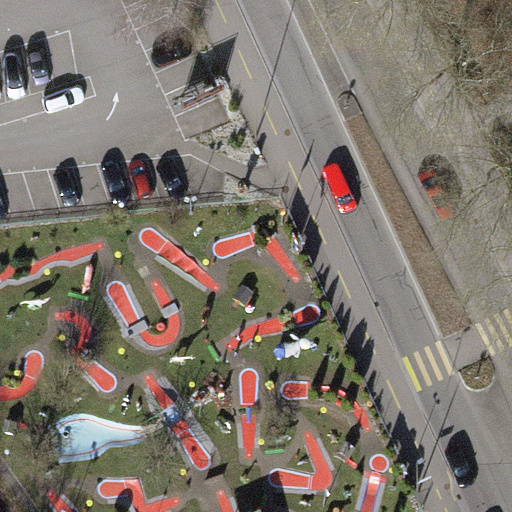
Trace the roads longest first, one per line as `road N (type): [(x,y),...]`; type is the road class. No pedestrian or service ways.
road 1 (primary): [(266,0),(458,401),(511,488)]
road 2 (primary): [(511,350),(337,0)]
